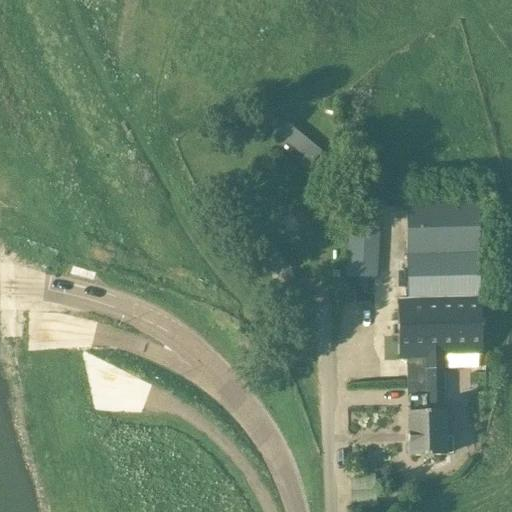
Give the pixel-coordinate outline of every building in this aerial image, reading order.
[(314,164),(323,153),(288,125),(279,136),(314,164)] [(481,297),(480,297),(478,203),(405,205),(408,299),(398,300),(398,360),(406,360),(407,397),(409,397),(409,411),(407,411),(408,456),(446,456),(444,369),(478,368),(478,354),(482,354),(481,297)] [(376,278),(379,218),(351,217),(348,276),(376,278)] [(292,269),(264,236),(253,245),(281,278),(292,269)] [(379,501),(377,475),(352,476),(354,502),(379,501)]
